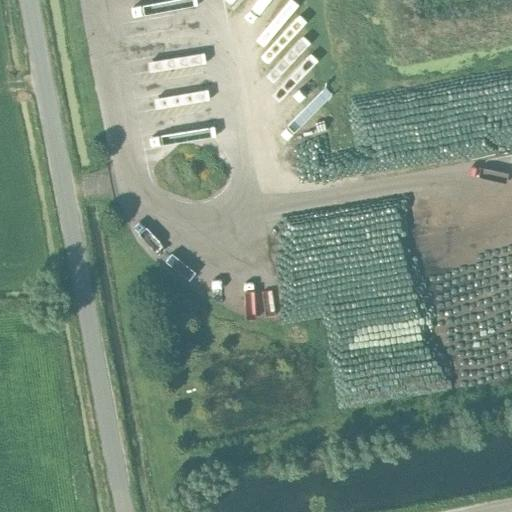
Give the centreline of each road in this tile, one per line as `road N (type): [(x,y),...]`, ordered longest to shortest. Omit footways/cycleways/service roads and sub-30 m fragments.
road 1 (unknown): [(99,0),(133,174),(143,196),(183,218),(206,222),(511,170)]
road 2 (unclassified): [(127,511),(30,0)]
